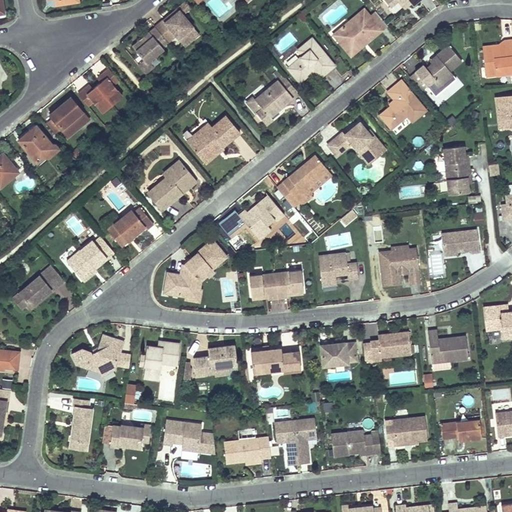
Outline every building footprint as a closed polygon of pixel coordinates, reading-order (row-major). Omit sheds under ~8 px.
[(385,0),(390,6),(388,7),(392,12),(395,12),(402,6),(401,5),(406,0),(408,0),(411,3),(413,5),(418,0),(385,0)] [(402,6),(404,8),(411,3),(408,0),(406,0),(401,5),(402,6)] [(156,27),(168,42),(176,36),(184,46),(192,40),(187,33),(194,28),(179,9),(171,15),(174,19),(167,24),(164,21),(156,27)] [(366,43),(387,25),(378,15),(373,20),(369,16),(364,9),(345,25),(343,26),(341,28),(337,32),(343,39),(339,42),(347,51),(354,46),(355,47),(356,47),(359,45),(361,43),(361,41),(360,41),(362,39),(366,43)] [(378,15),(375,11),(369,16),(373,20),(378,15)] [(171,15),(164,21),(167,24),(174,19),(171,15)] [(144,60),(138,64),(146,74),(155,67),(150,61),(165,50),(162,47),(168,42),(156,27),(133,46),(144,60)] [(187,33),(192,40),(199,34),(194,28),(187,33)] [(302,55),(287,68),(299,82),(309,74),(308,72),(313,68),(314,70),(320,77),(335,65),(312,38),(297,50),(302,55)] [(354,46),(347,51),(351,55),(366,43),(362,39),(360,41),(361,41),(361,43),(359,45),(356,47),(355,47),(354,46)] [(505,44),(482,46),(486,76),(511,73),(511,39),(504,40),(505,44)] [(415,72),(427,86),(435,96),(456,78),(450,71),(462,61),(448,45),(436,55),(438,58),(431,63),(426,67),(423,65),(415,72)] [(101,82),(97,85),(113,105),(118,101),(113,95),(118,91),(113,85),(119,81),(109,69),(101,76),(104,80),(101,82)] [(279,69),(272,74),(278,81),(284,76),(279,69)] [(409,76),(421,91),(427,86),(415,72),(409,76)] [(255,100),(249,104),(266,124),(272,119),(270,116),(278,109),(276,107),(280,103),(282,106),(298,92),(284,76),(278,81),(255,100)] [(396,101),(380,115),(391,129),(407,116),(412,121),(426,110),(401,80),(387,91),(396,101)] [(113,105),(97,85),(93,89),(90,91),(87,87),(78,94),(88,106),(94,101),(99,107),(103,103),(108,109),(113,105)] [(118,101),(123,97),(118,91),(113,95),(118,101)] [(511,95),(495,97),(498,124),(508,123),(509,128),(511,127),(511,95)] [(71,97),(50,114),(52,117),(61,128),(68,136),(80,127),(78,124),(87,116),(71,97)] [(99,107),(103,113),(108,109),(103,103),(99,107)] [(208,122),(186,140),(203,160),(221,145),(222,147),(240,132),(225,115),(212,127),(208,122)] [(452,115),(447,120),(451,125),(456,121),(452,115)] [(78,124),(80,127),(89,119),(87,116),(78,124)] [(52,117),(46,122),(56,133),(61,128),(52,117)] [(342,132),(327,144),(336,156),(352,144),(357,150),(362,146),(374,160),(386,150),(374,135),(372,137),(367,131),(359,122),(344,134),(342,132)] [(36,126),(23,137),(25,140),(21,143),(37,162),(55,147),(36,126)] [(233,142),(249,160),(262,149),(246,131),(233,142)] [(205,163),(223,148),(222,147),(221,145),(203,160),(205,163)] [(357,150),(368,164),(374,160),(362,146),(357,150)] [(463,146),(443,148),(446,171),(469,168),(468,160),(465,160),(464,155),(463,146)] [(3,153),(0,155),(0,187),(0,188),(19,172),(3,153)] [(304,167),(302,165),(277,187),(290,202),(296,198),(299,202),(302,205),(314,196),(311,192),(318,186),(319,186),(324,183),(324,181),(331,175),(328,171),(329,171),(315,155),(306,162),(308,164),(304,167)] [(167,177),(148,192),(162,209),(182,193),(178,188),(192,176),(179,160),(164,173),(167,177)] [(498,174),(497,163),(488,164),(489,175),(498,174)] [(446,171),(449,194),(469,192),(468,183),(467,177),(470,177),(469,168),(446,171)] [(182,193),(196,181),(192,176),(178,188),(182,193)] [(501,204),(503,220),(511,218),(511,184),(509,185),(510,195),(506,195),(507,203),(501,204)] [(252,218),(246,223),(256,237),(269,227),(267,225),(274,219),(276,221),(284,214),(268,195),(260,202),(262,204),(257,208),(255,206),(247,212),(247,213),(252,218)] [(290,202),(293,207),(299,202),(296,198),(290,202)] [(107,229),(121,246),(145,227),(147,229),(153,223),(140,207),(134,212),(131,209),(107,229)] [(345,214),(350,220),(357,215),(352,209),(345,214)] [(245,210),(239,215),(246,223),(252,218),(247,213),(247,212),(245,210)] [(340,218),(345,224),(350,220),(345,214),(340,218)] [(309,236),(316,232),(306,219),(300,223),(309,236)] [(259,239),(271,229),(269,227),(256,237),(259,239)] [(476,229),(441,234),(443,253),(457,251),(470,250),(470,253),(479,251),(476,229)] [(66,261),(81,279),(94,268),(114,252),(101,237),(94,242),(92,240),(66,261)] [(180,275),(167,272),(164,292),(185,296),(192,297),(194,288),(196,288),(198,279),(211,268),(211,269),(212,269),(226,256),(212,239),(197,252),(198,253),(192,258),(192,261),(184,269),(183,275),(180,275)] [(408,246),(390,248),(391,251),(394,255),(406,254),(409,249),(408,246)] [(391,251),(379,252),(383,285),(401,283),(400,274),(399,271),(409,270),(409,273),(410,283),(420,282),(416,248),(409,249),(406,254),(394,255),(391,251)] [(318,256),(321,282),(336,280),(336,275),(347,274),(348,278),(358,277),(356,262),(350,263),(347,263),(345,252),(318,256)] [(185,264),(182,263),(180,275),(183,275),(184,269),(192,261),(192,258),(185,264)] [(51,265),(46,270),(58,285),(64,280),(51,265)] [(81,279),(83,281),(96,270),(94,268),(81,279)] [(185,296),(184,299),(199,301),(201,288),(199,288),(200,281),(206,275),(208,277),(215,272),(212,269),(211,269),(211,268),(198,279),(196,288),(194,288),(192,297),(185,296)] [(27,303),(30,307),(51,290),(52,291),(58,285),(46,270),(18,293),(27,303)] [(303,290),(301,270),(275,272),(278,298),(288,297),(288,296),(287,292),(303,290)] [(275,272),(249,275),(251,297),(267,295),(267,298),(268,300),(278,298),(275,272)] [(18,293),(13,297),(22,308),(27,303),(18,293)] [(511,311),(508,312),(507,304),(483,307),(486,330),(502,328),(502,338),(511,336),(511,313),(511,314),(511,311)] [(428,331),(431,363),(468,359),(465,336),(452,337),(452,340),(438,342),(438,339),(437,330),(428,331)] [(365,361),(382,360),(381,357),(414,353),(413,344),(410,345),(408,332),(378,336),(379,340),(370,341),(370,342),(372,356),(364,356),(365,361)] [(123,341),(103,335),(99,346),(98,350),(91,353),(90,351),(82,349),(72,354),(77,364),(100,371),(107,368),(114,370),(116,363),(120,351),(123,341)] [(158,341),(157,347),(146,345),(145,355),(144,366),(145,366),(143,378),(159,380),(161,363),(177,365),(180,343),(158,341)] [(348,362),(357,361),(355,342),(346,343),(346,342),(320,345),(322,366),(348,363),(348,362)] [(372,356),(370,342),(363,343),(364,356),(372,356)] [(208,348),(209,356),(193,358),(195,375),(214,373),(214,368),(229,367),(237,366),(235,345),(224,346),(224,348),(221,349),(220,346),(208,348)] [(263,350),(250,351),(253,373),(283,370),(283,372),(300,370),(300,362),(292,363),(291,351),(282,352),(281,348),(269,349),(263,350)] [(0,369),(3,370),(4,367),(18,369),(19,354),(17,354),(17,351),(0,349),(0,352),(0,351),(0,369)] [(129,367),(130,355),(120,351),(116,363),(129,367)] [(300,362),(298,351),(291,351),(292,363),(300,362)] [(214,373),(215,375),(230,374),(229,367),(214,368),(214,373)] [(1,388),(11,389),(12,381),(3,380),(1,388)] [(132,402),(134,386),(127,385),(125,401),(132,402)] [(0,398),(0,435),(1,435),(4,411),(7,411),(8,400),(0,398)] [(74,398),(73,406),(75,406),(71,440),(87,442),(92,408),(88,407),(89,400),(74,398)] [(331,402),(323,403),(324,411),(332,410),(331,402)] [(511,410),(495,413),(498,436),(511,434),(511,410)] [(385,421),(387,445),(395,444),(395,443),(427,439),(425,417),(385,421)] [(295,420),(299,463),(309,462),(306,439),(316,438),(314,418),(295,420)] [(440,423),(442,438),(458,437),(458,441),(462,440),(462,438),(465,437),(465,440),(481,438),(479,419),(440,423)] [(182,444),(182,449),(198,451),(215,453),(213,434),(200,432),(201,424),(166,420),(163,443),(171,445),(171,442),(172,438),(183,440),(182,444)] [(299,463),(295,420),(274,422),(277,442),(286,441),(289,464),(299,463)] [(110,425),(110,427),(104,426),(102,443),(110,443),(110,445),(118,447),(119,445),(122,446),(122,443),(126,444),(126,446),(140,448),(141,441),(148,442),(150,429),(143,428),(121,425),(120,426),(110,425)] [(371,433),(371,434),(363,435),(363,430),(331,434),(333,456),(350,454),(349,452),(365,451),(365,454),(381,452),(378,432),(371,433)] [(261,457),(271,456),(269,436),(223,441),(226,463),(245,461),(261,459),(261,457)] [(71,440),(70,448),(86,450),(87,442),(71,440)] [(182,449),(181,458),(197,460),(198,451),(182,449)] [(457,503),(448,504),(448,511),(486,511),(486,506),(458,509),(457,503)] [(511,511),(511,503),(501,505),(501,511),(511,511)]
